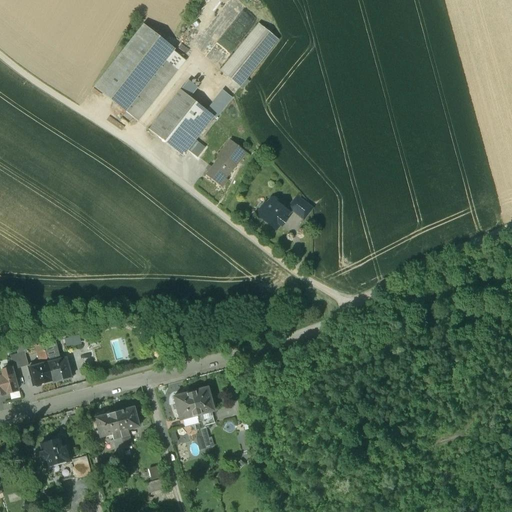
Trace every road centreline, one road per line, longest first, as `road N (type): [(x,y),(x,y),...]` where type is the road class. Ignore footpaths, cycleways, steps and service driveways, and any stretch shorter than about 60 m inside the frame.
road 1 (residential): [(0,419),(301,336),(357,306)]
road 2 (unclassified): [(184,186),(0,52)]
road 3 (track): [(511,225),(357,306)]
